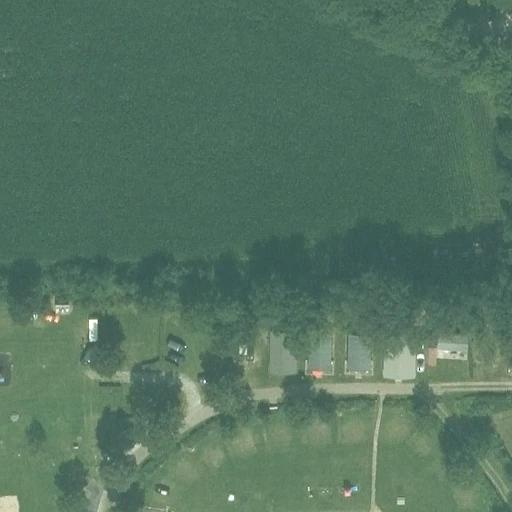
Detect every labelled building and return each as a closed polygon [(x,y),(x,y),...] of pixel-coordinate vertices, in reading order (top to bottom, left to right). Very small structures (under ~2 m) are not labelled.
[(0,329),(15,330),(15,309),(0,308),(0,329)] [(75,311),(74,339),(89,340),(90,311),(75,311)] [(452,367),(454,332),(439,331),(438,366),(452,367)] [(342,352),(341,340),(322,342),(323,354),(342,352)] [(245,358),(264,354),(261,341),(242,344),(245,358)] [(460,346),(460,360),(474,360),(473,346),(460,346)] [(163,348),(149,353),(152,363),(166,358),(163,348)] [(396,408),(385,437),(406,445),(416,416),(396,408)] [(338,445),(332,411),(311,415),(316,449),(338,445)] [(350,412),(350,443),(370,444),(370,412),(350,412)] [(277,421),(281,451),(300,448),(296,418),(277,421)] [(254,425),(239,429),(247,460),(263,456),(254,425)] [(49,450),(28,451),(31,481),(51,479),(49,450)] [(184,455),(172,468),(197,490),(209,477),(184,455)] [(171,509),(181,498),(160,479),(150,490),(171,509)] [(476,482),(449,496),(456,511),(468,511),(487,503),(476,482)] [(64,511),(75,511),(74,490),(63,490),(64,511)] [(63,511),(62,495),(44,497),(46,511),(63,511)]
